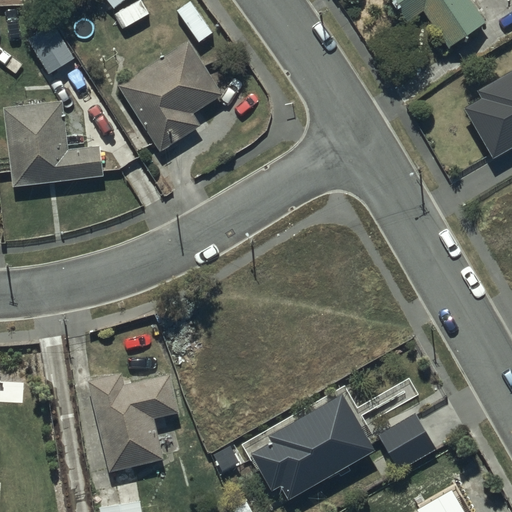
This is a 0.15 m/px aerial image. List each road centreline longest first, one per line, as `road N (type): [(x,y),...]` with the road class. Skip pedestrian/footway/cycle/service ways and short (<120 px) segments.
road 1 (residential): [(0,293),(45,291),(155,255),(355,133)]
road 2 (residential): [(511,402),(355,133)]
road 3 (residential): [(355,133),(260,0)]
